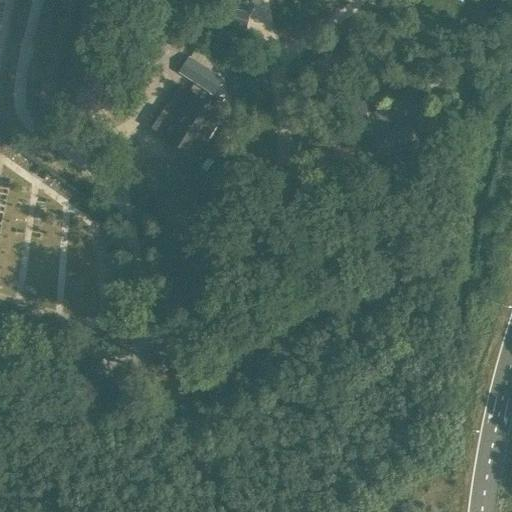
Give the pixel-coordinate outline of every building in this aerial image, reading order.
[(212,3),(208,20),(245,28),(249,12),(212,3)] [(180,72),(214,93),(223,80),(189,58),(180,72)] [(467,65),(465,81),(479,82),(481,63),(467,65)] [(213,106),(189,91),(173,116),(163,110),(151,127),(195,155),(223,113),(213,106)] [(218,99),(213,106),(223,113),(228,105),(218,99)] [(385,109),(369,113),(366,101),(353,105),(360,138),(373,135),(378,156),(417,146),(412,125),(389,131),(385,109)]
